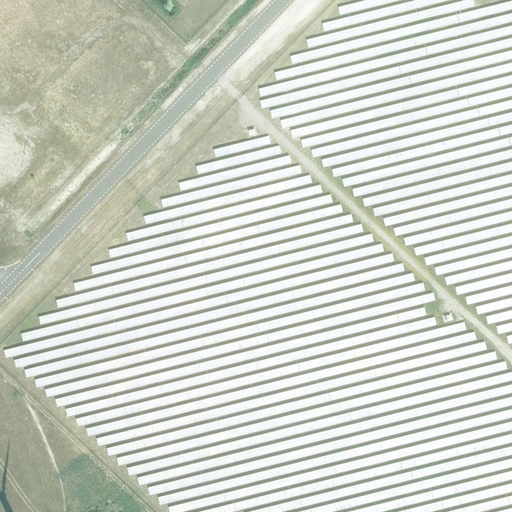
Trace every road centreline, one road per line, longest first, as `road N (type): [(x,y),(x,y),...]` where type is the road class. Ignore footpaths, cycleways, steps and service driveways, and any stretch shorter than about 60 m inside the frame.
road 1 (track): [(211,75),(511,358)]
road 2 (unclassified): [(283,0),(0,294)]
